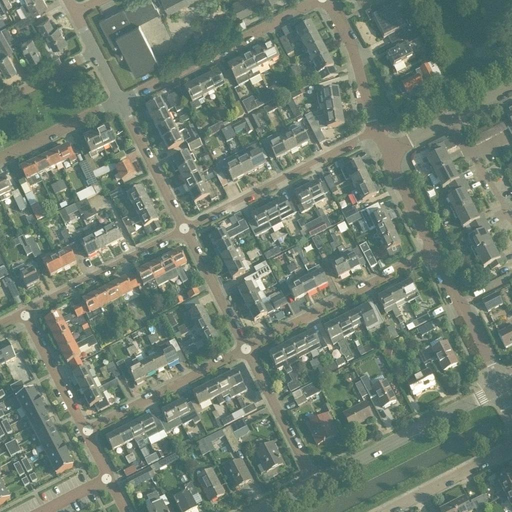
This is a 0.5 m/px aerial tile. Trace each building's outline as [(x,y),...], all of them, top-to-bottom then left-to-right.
[(44,0),(29,0),(27,1),(19,5),(26,17),(14,23),(17,29),(42,15),(39,9),(47,5),(44,0)] [(155,7),(151,0),(140,0),(123,9),(99,20),(119,59),(126,55),(136,74),(158,62),(139,24),(159,13),(156,6),(155,7)] [(163,0),(168,8),(184,0),(237,0),(233,2),(240,15),(263,3),(270,0),(163,0)] [(391,44),(415,31),(404,9),(398,12),(395,5),(398,3),(396,0),(390,0),(388,1),(365,13),(370,22),(373,20),(383,40),(388,38),(391,44)] [(48,19),(38,25),(41,30),(43,29),(48,38),(43,41),(48,51),(54,48),(66,41),(58,26),(54,28),(48,19)] [(242,20),(236,23),(240,29),(246,26),(242,20)] [(301,43),(316,35),(310,24),(296,32),(301,43)] [(1,29),(10,45),(15,42),(6,26),(1,29)] [(10,45),(1,29),(0,29),(0,68),(2,68),(6,75),(16,69),(7,54),(13,51),(9,45),(10,45)] [(415,31),(391,44),(394,50),(387,54),(393,67),(415,57),(409,45),(419,39),(415,31)] [(322,45),(316,35),(301,43),(307,53),(322,45)] [(32,37),(21,44),(30,61),(41,55),(32,37)] [(284,51),(291,48),(285,37),(279,41),(284,51)] [(327,56),(322,45),(307,53),(313,64),(327,56)] [(272,47),(261,52),(268,65),(279,60),(272,47)] [(291,48),(284,51),(287,56),(293,53),(291,48)] [(268,65),(261,52),(250,58),(257,71),(268,65)] [(327,56),(313,64),(316,70),(313,71),(314,72),(315,72),(317,75),(314,76),(318,83),(322,81),(338,76),(333,67),(327,56)] [(250,58),(240,63),(249,81),(259,76),(257,71),(250,58)] [(402,85),(398,89),(402,96),(407,94),(407,95),(424,86),(424,85),(428,83),(428,84),(436,80),(433,74),(438,71),(434,62),(420,69),(421,70),(415,72),(418,77),(402,85)] [(249,81),(240,63),(228,69),(235,82),(238,87),(249,81)] [(302,76),(299,71),(293,74),(295,79),(302,76)] [(207,80),(214,93),(224,87),(218,75),(207,80)] [(207,80),(196,86),(203,98),(214,93),(207,80)] [(196,86),(185,91),(190,101),(192,103),(189,105),(193,111),(201,108),(200,106),(205,103),(203,98),(196,86)] [(285,98),(282,92),(280,89),(270,95),(274,103),(276,103),(277,103),(284,99),(285,98)] [(287,89),(282,92),(285,98),(290,96),(290,95),(287,89)] [(303,89),(290,95),(290,96),(292,101),(305,94),(303,89)] [(319,106),(339,103),(337,90),(317,94),(319,106)] [(180,94),(185,104),(190,101),(185,91),(180,94)] [(175,108),(181,105),(175,94),(169,97),(175,108)] [(270,95),(259,100),(262,107),(272,102),(273,104),(274,103),(270,95)] [(290,96),(285,98),(284,99),(295,120),(301,117),(292,101),(290,96)] [(262,107),(259,100),(255,103),(252,97),(241,103),(247,115),(262,107)] [(151,120),(166,112),(161,101),(146,109),(151,120)] [(235,115),(229,117),(232,123),(243,117),(244,114),(238,103),(230,107),(235,115)] [(274,103),(273,104),(263,109),(266,116),(280,109),(277,103),(276,103),(274,103)] [(339,103),(319,106),(320,111),(324,111),(325,117),(341,114),(339,103)] [(175,108),(174,108),(177,113),(183,110),(181,105),(175,108)] [(172,123),(166,112),(151,120),(157,130),(172,123)] [(307,122),(313,119),(311,114),(304,117),(307,122)] [(313,119),(307,122),(315,137),(321,134),(316,125),(326,123),(327,129),(343,126),(341,114),(325,117),(313,119)] [(186,116),(180,119),(182,124),(189,121),(186,116)] [(254,116),(248,119),(255,131),(260,128),(254,116)] [(502,118),(494,122),(500,133),(507,130),(502,118)] [(247,120),(231,128),(234,134),(244,129),(247,135),(253,132),(247,120)] [(500,133),(494,122),(490,125),(495,136),(500,133)] [(172,123),(157,130),(162,141),(177,134),(172,123)] [(222,123),(217,125),(220,132),(225,129),(229,127),(226,123),(222,124),(222,123)] [(220,132),(217,125),(205,131),(209,138),(220,132)] [(495,136),(490,125),(485,127),(490,138),(495,136)] [(188,147),(200,141),(192,126),(185,130),(190,140),(185,142),(188,147)] [(289,134),(298,151),(309,145),(301,130),(300,128),(294,131),(292,127),(287,130),(289,134)] [(485,127),(480,129),(486,141),(490,138),(485,127)] [(107,128),(96,133),(103,148),(109,146),(112,154),(119,151),(107,128)] [(225,129),(220,132),(223,138),(228,136),(225,129)] [(480,129),(475,132),(481,143),(486,141),(480,129)] [(481,143),(475,132),(470,135),(476,146),(481,143)] [(103,148),(96,133),(84,139),(91,154),(84,157),(88,168),(89,167),(93,174),(98,172),(97,171),(92,161),(98,158),(96,152),(103,148)] [(177,134),(162,141),(168,152),(183,145),(177,134)] [(285,139),(280,141),(287,156),(298,151),(289,134),(284,136),(285,139)] [(435,174),(451,165),(445,154),(456,148),(449,134),(427,146),(432,156),(427,159),(435,174)] [(202,147),(200,141),(188,147),(190,153),(202,147)] [(287,156),(280,141),(269,147),(276,162),(287,156)] [(255,146),(244,152),(255,173),(265,168),(258,153),(255,146)] [(67,147),(56,152),(62,165),(70,162),(72,168),(77,165),(74,158),(73,159),(67,147)] [(56,152),(44,158),(51,171),(62,165),(56,152)] [(244,152),(233,157),(244,178),(255,173),(244,152)] [(123,153),(113,158),(115,163),(126,158),(123,153)] [(193,164),(188,154),(172,162),(174,166),(172,167),(175,174),(178,172),(193,164)] [(208,157),(200,161),(203,166),(211,162),(208,157)] [(244,178),(233,157),(218,164),(219,165),(216,167),(216,169),(219,175),(221,175),(227,186),(233,183),(233,184),(244,178)] [(44,158),(33,163),(39,176),(51,171),(44,158)] [(351,180),(365,173),(360,162),(340,171),(346,183),(351,180)] [(39,176),(33,163),(21,168),(27,180),(26,181),(28,185),(33,183),(32,180),(39,176)] [(128,163),(116,169),(121,181),(134,175),(128,163)] [(198,175),(193,164),(178,172),(183,183),(198,175)] [(451,165),(435,174),(443,189),(449,186),(451,191),(467,182),(463,175),(458,178),(451,165)] [(95,179),(94,177),(92,177),(87,167),(81,169),(86,181),(88,181),(91,189),(98,186),(95,179)] [(98,172),(93,174),(94,177),(95,179),(109,174),(106,167),(97,171),(98,172)] [(371,184),(365,173),(351,180),(357,191),(371,184)] [(201,180),(198,175),(183,183),(189,194),(205,185),(202,179),(201,180)] [(221,175),(219,175),(216,177),(222,188),(227,186),(221,175)] [(0,178),(0,199),(2,203),(13,198),(22,217),(29,214),(18,191),(12,194),(4,177),(0,178)] [(329,191),(335,188),(329,177),(323,180),(329,191)] [(57,184),(61,193),(67,190),(62,182),(57,184)] [(467,182),(451,191),(454,195),(448,198),(456,213),(473,205),(466,193),(471,190),(467,182)] [(210,183),(205,185),(189,194),(194,205),(209,197),(211,202),(217,198),(210,183)] [(318,186),(323,196),(328,193),(323,183),(318,186)] [(61,193),(57,184),(51,187),(55,196),(61,193)] [(306,189),(314,206),(325,200),(323,196),(318,186),(317,184),(306,189)] [(357,192),(351,195),(356,206),(362,203),(376,196),(376,195),(379,194),(376,188),(373,189),(371,184),(357,191),(357,192)] [(27,185),(20,188),(31,208),(37,205),(27,185)] [(121,189),(109,195),(112,201),(124,195),(121,189)] [(133,207),(147,200),(142,189),(127,196),(133,207)] [(297,194),(295,195),(301,207),(298,208),(301,215),(311,210),(310,208),(314,206),(306,189),(302,191),(302,190),(297,192),(297,194)] [(78,212),(89,206),(86,200),(75,206),(78,212)] [(147,200),(133,207),(138,218),(129,222),(127,218),(122,221),(124,226),(153,211),(147,200)] [(284,201),(273,206),(281,222),(296,215),(290,204),(287,206),(284,201)] [(375,230),(390,223),(384,212),(382,213),(378,205),(360,214),(361,215),(360,216),(362,218),(363,221),(369,233),(375,230)] [(473,205),(456,213),(464,228),(470,225),(473,230),(488,222),(484,214),(479,217),(473,205)] [(91,211),(89,206),(78,212),(81,217),(83,216),(92,211),(91,211)] [(273,206),(262,212),(271,229),(282,224),(281,222),(273,206)] [(345,221),(352,218),(358,215),(354,208),(341,214),(345,221)] [(94,209),(91,211),(92,211),(83,216),(86,221),(98,215),(94,209)] [(58,215),(67,231),(68,230),(65,225),(70,222),(64,210),(58,214),(58,215)] [(324,225),(327,223),(324,217),(325,217),(322,210),(317,212),(321,219),(323,224),(324,225)] [(153,211),(124,226),(129,237),(135,234),(132,227),(141,223),(144,229),(150,227),(153,234),(161,230),(157,223),(159,222),(153,211)] [(271,229),(262,212),(251,217),(253,222),(248,225),(252,233),(264,227),(267,232),(271,229)] [(211,235),(212,237),(211,238),(216,248),(228,241),(237,237),(244,233),(249,231),(244,221),(240,214),(234,217),(237,224),(239,228),(225,235),(223,232),(217,234),(216,233),(211,235)] [(67,231),(58,215),(41,224),(44,229),(42,230),(44,235),(47,233),(46,232),(48,231),(46,229),(45,230),(44,228),(45,228),(46,229),(56,223),(57,224),(55,225),(60,234),(65,243),(67,248),(74,244),(72,240),(71,240),(67,231)] [(32,216),(27,218),(31,226),(35,224),(32,216)] [(301,220),(297,223),(302,232),(306,229),(301,220)] [(488,222),(473,230),(475,235),(470,238),(478,253),(494,244),(488,232),(492,230),(488,222)] [(345,223),(338,226),(342,233),(348,229),(345,223)] [(390,223),(375,230),(381,241),(395,234),(390,223)] [(324,225),(323,224),(307,232),(310,239),(327,231),(324,225)] [(111,247),(103,233),(99,226),(95,229),(98,235),(93,238),(100,252),(111,247)] [(114,227),(103,233),(111,247),(121,241),(117,233),(121,232),(118,226),(114,227)] [(100,252),(93,238),(92,239),(87,229),(82,231),(84,234),(77,238),(81,244),(88,258),(100,252)] [(278,232),(274,234),(277,241),(278,241),(281,248),(287,245),(283,237),(281,239),(278,232)] [(33,254),(32,255),(34,260),(40,257),(30,234),(24,237),(33,254)] [(277,241),(274,234),(270,236),(275,246),(278,244),(277,241)] [(395,234),(381,241),(387,253),(389,259),(398,255),(395,249),(401,246),(395,234)] [(33,254),(24,237),(24,236),(14,241),(17,247),(20,245),(21,247),(22,247),(27,257),(32,255),(33,254)] [(318,237),(311,241),(317,251),(323,248),(318,237)] [(228,241),(216,248),(221,258),(233,252),(228,241)] [(494,244),(478,253),(486,267),(491,264),(494,270),(510,262),(505,254),(500,256),(494,244)] [(279,247),(264,254),(267,260),(282,253),(279,247)] [(298,256),(304,268),(308,265),(305,259),(305,258),(299,247),(295,249),(298,256)] [(361,251),(370,269),(376,266),(375,263),(369,252),(368,248),(361,251)] [(239,249),(233,252),(221,258),(227,269),(239,263),(245,260),(239,249)] [(248,258),(259,252),(257,249),(246,254),(248,258)] [(298,256),(295,249),(287,253),(289,256),(291,255),(293,259),(298,256)] [(343,261),(349,274),(360,267),(357,262),(363,259),(357,249),(352,252),(351,250),(339,255),(343,261)] [(69,250),(56,257),(63,271),(76,264),(69,250)] [(180,251),(169,257),(176,271),(179,278),(182,283),(188,280),(181,268),(187,265),(180,251)] [(259,252),(248,258),(250,263),(261,257),(259,252)] [(63,271),(56,257),(43,264),(50,278),(63,271)] [(176,271),(169,257),(158,263),(165,276),(171,273),(175,280),(179,278),(176,271)] [(343,261),(337,264),(334,260),(329,262),(338,279),(349,274),(343,261)] [(165,276),(158,263),(148,268),(155,282),(158,288),(168,283),(165,276)] [(245,274),(239,263),(227,269),(233,280),(245,274)] [(256,275),(268,268),(265,263),(253,269),(256,275)] [(24,265),(12,271),(16,280),(20,278),(26,289),(39,283),(30,267),(25,269),(24,265)] [(310,278),(316,291),(327,285),(321,272),(318,267),(307,273),(310,278)] [(155,282),(148,268),(137,274),(138,276),(134,278),(138,287),(142,285),(143,287),(150,284),(153,291),(158,288),(155,282)] [(268,268),(256,275),(259,280),(271,274),(268,268)] [(0,281),(9,277),(5,269),(0,271),(0,281)] [(12,278),(2,282),(5,290),(8,289),(13,301),(14,300),(17,308),(23,305),(14,285),(15,284),(12,278)] [(310,278),(299,284),(306,296),(316,291),(310,278)] [(126,279),(115,285),(122,298),(133,293),(132,291),(136,289),(131,280),(127,282),(126,279)] [(261,280),(256,282),(260,292),(265,290),(261,280)] [(411,282),(400,288),(406,300),(405,300),(407,304),(414,301),(417,306),(421,304),(419,298),(411,282)] [(306,296),(299,284),(289,289),(285,283),(280,286),(286,297),(291,295),(295,302),(306,296)] [(256,295),(256,296),(261,293),(258,289),(254,291),(250,284),(238,291),(244,302),(256,295)] [(115,285),(104,290),(111,304),(122,298),(115,285)] [(406,300),(400,288),(389,294),(400,315),(400,311),(399,310),(396,305),(405,300),(406,300)] [(197,289),(187,295),(189,300),(200,295),(197,289)] [(111,304),(104,290),(94,296),(100,309),(111,304)] [(400,315),(389,294),(378,300),(384,311),(386,315),(392,312),(395,320),(397,319),(400,325),(404,323),(399,315),(400,315)] [(496,294),(481,301),(487,313),(502,306),(496,294)] [(262,306),(256,296),(256,295),(244,302),(249,312),(262,306)] [(282,295),(277,298),(270,302),(275,311),(287,305),(282,295)] [(100,309),(94,296),(83,301),(84,304),(80,306),(84,315),(88,313),(89,314),(86,316),(89,323),(103,315),(100,309)] [(184,305),(187,310),(200,304),(197,299),(184,305)] [(262,306),(249,312),(254,322),(275,311),(270,302),(262,306)] [(73,310),(75,315),(77,318),(82,316),(77,307),(73,310)] [(357,312),(363,325),(365,328),(376,323),(377,325),(383,322),(375,307),(369,310),(368,307),(357,312)] [(195,325),(207,319),(202,308),(189,315),(195,325)] [(363,325),(357,312),(346,318),(352,331),(363,325)] [(58,314),(45,321),(50,332),(67,323),(73,320),(71,317),(70,315),(61,320),(58,314)] [(171,315),(165,318),(171,329),(177,326),(171,315)] [(417,321),(419,326),(430,321),(427,316),(417,321)] [(346,318),(335,324),(344,340),(354,334),(352,331),(346,318)] [(207,319),(195,325),(200,336),(213,330),(207,319)] [(419,326),(417,321),(412,324),(406,327),(408,332),(419,326)] [(67,323),(50,332),(56,342),(69,335),(66,329),(69,327),(67,323)] [(432,323),(418,330),(419,332),(422,338),(436,330),(432,323)] [(344,340),(335,324),(324,329),(331,342),(333,346),(337,345),(340,351),(339,353),(341,357),(343,357),(347,363),(354,360),(349,351),(350,351),(346,344),(343,340),(344,340)] [(392,326),(386,330),(392,341),(399,338),(392,326)] [(511,327),(497,335),(504,349),(511,345),(511,327)] [(213,330),(200,336),(201,336),(180,347),(185,358),(192,355),(188,347),(193,345),(194,346),(203,341),(206,347),(219,341),(213,330)] [(302,339),(310,355),(317,351),(317,352),(319,352),(321,351),(327,348),(320,335),(315,338),(312,333),(302,339)] [(75,346),(69,335),(56,342),(61,353),(75,346)] [(156,344),(152,337),(151,338),(150,335),(147,337),(151,346),(156,344)] [(61,353),(67,364),(69,363),(71,368),(81,363),(78,359),(81,357),(78,352),(88,346),(89,349),(97,346),(93,337),(85,341),(75,346),(61,353)] [(310,355),(302,339),(291,344),(299,360),(310,355)] [(169,343),(158,349),(168,367),(179,361),(175,354),(180,352),(174,341),(169,343)] [(376,349),(374,345),(373,343),(362,349),(365,355),(376,349)] [(424,350),(431,363),(437,360),(443,372),(457,365),(446,343),(432,350),(431,347),(424,350)] [(0,353),(6,365),(16,360),(7,344),(0,347),(0,353)] [(299,360),(291,344),(280,350),(286,362),(296,357),(298,360),(299,360)] [(134,355),(131,348),(126,351),(130,358),(134,355)] [(168,367),(158,349),(153,351),(157,358),(151,361),(157,373),(168,367)] [(286,362),(280,350),(269,355),(275,368),(277,371),(283,368),(286,375),(288,374),(292,383),(287,386),(291,393),(300,388),(295,379),(291,372),(286,362)] [(431,363),(424,350),(418,354),(425,367),(431,363)] [(25,384),(34,378),(21,353),(15,356),(17,360),(11,363),(15,371),(13,372),(16,379),(21,377),(25,384)] [(336,362),(335,363),(338,368),(345,365),(342,359),(340,360),(336,361),(336,362)] [(129,372),(123,361),(115,365),(118,370),(119,370),(125,380),(132,377),(135,384),(136,383),(138,386),(144,383),(142,380),(146,378),(140,366),(139,366),(136,360),(132,362),(135,369),(129,372)] [(317,360),(313,361),(317,369),(318,371),(322,369),(317,360)] [(151,361),(140,366),(146,378),(157,373),(151,361)] [(317,369),(313,361),(309,364),(313,371),(317,369)] [(101,374),(115,367),(113,364),(106,367),(99,371),(101,374)] [(78,386),(91,379),(88,373),(91,372),(89,367),(85,369),(84,369),(82,365),(72,370),(75,374),(72,375),(78,386)] [(120,377),(115,367),(101,374),(103,379),(112,374),(114,380),(120,377)] [(226,378),(232,390),(243,385),(237,372),(226,378)] [(427,372),(406,383),(414,397),(435,386),(427,372)] [(386,382),(373,389),(366,377),(360,380),(362,383),(368,395),(371,400),(376,397),(383,409),(396,402),(386,382)] [(232,390),(226,378),(215,384),(223,399),(229,396),(231,400),(235,398),(232,391),(232,390)] [(91,379),(78,386),(84,397),(97,390),(91,379)] [(116,380),(107,385),(109,389),(118,384),(116,380)] [(24,387),(21,382),(16,385),(18,390),(24,387)] [(304,398),(306,401),(321,393),(316,383),(291,395),(295,402),(304,398)] [(368,395),(362,383),(356,386),(362,399),(368,395)] [(223,399),(215,384),(204,389),(211,402),(216,399),(220,406),(225,404),(223,399)] [(16,385),(10,387),(13,393),(18,390),(16,385)] [(97,390),(84,397),(90,408),(94,406),(98,413),(109,407),(102,393),(104,392),(102,388),(97,390)] [(211,402),(204,389),(193,395),(196,401),(191,403),(195,411),(197,415),(202,412),(199,407),(211,402)] [(16,399),(21,408),(38,400),(38,399),(38,400),(33,390),(16,399)] [(304,398),(295,402),(298,408),(307,403),(306,401),(304,398)] [(241,399),(237,401),(242,411),(245,417),(256,411),(253,405),(246,409),(241,399)] [(43,409),(38,400),(21,408),(26,418),(43,409)] [(183,402),(173,407),(179,420),(182,427),(193,421),(195,424),(201,421),(197,415),(195,411),(190,414),(183,402)] [(366,404),(344,415),(351,429),(373,418),(366,404)] [(326,416),(308,426),(318,446),(338,436),(331,423),(335,421),(332,414),(333,414),(328,405),(322,408),(326,416)] [(179,420),(173,407),(161,413),(167,426),(178,420),(179,420)] [(43,410),(43,409),(26,418),(31,428),(48,419),(43,410)] [(242,411),(238,413),(232,416),(235,422),(245,417),(242,411)] [(224,428),(221,422),(215,412),(211,414),(215,420),(214,421),(219,430),(224,428)] [(221,422),(224,428),(235,422),(232,416),(221,422)] [(158,421),(153,423),(150,417),(139,422),(148,440),(159,435),(164,432),(158,421)] [(53,429),(48,419),(31,428),(36,437),(53,429)] [(242,420),(229,427),(238,444),(243,442),(238,433),(247,428),(242,420)] [(9,427),(6,421),(1,424),(4,430),(9,427)] [(148,440),(139,422),(128,428),(134,440),(134,441),(136,445),(142,442),(143,443),(148,440)] [(7,435),(12,432),(9,427),(4,430),(7,435)] [(238,444),(229,427),(221,432),(233,454),(241,450),(238,444)] [(128,428),(117,434),(123,446),(134,440),(128,428)] [(58,438),(53,429),(36,437),(41,447),(58,438)] [(123,446),(117,434),(106,439),(112,452),(123,446)] [(63,448),(58,438),(41,447),(46,457),(63,448),(63,447),(63,448)] [(18,447),(15,441),(11,443),(10,444),(13,449),(18,447)] [(203,441),(195,445),(202,457),(210,453),(203,441)] [(10,444),(9,444),(5,447),(8,452),(13,449),(10,444)] [(272,445),(256,453),(262,466),(258,468),(261,475),(266,473),(282,465),(272,445)] [(16,455),(17,454),(21,452),(18,447),(13,449),(16,455)] [(68,457),(63,448),(46,457),(51,466),(68,457)] [(144,458),(150,456),(146,448),(141,450),(144,458)] [(8,452),(11,458),(15,456),(16,455),(13,449),(8,452)] [(155,454),(144,460),(148,467),(159,461),(155,454)] [(68,458),(68,457),(51,466),(56,476),(73,468),(68,458)] [(29,465),(26,460),(21,462),(24,468),(29,465)] [(241,462),(226,470),(236,490),(251,482),(241,462)] [(19,464),(13,466),(16,472),(22,469),(19,464)] [(27,474),(32,471),(29,465),(24,468),(27,474)] [(123,472),(126,478),(137,472),(133,466),(123,472)] [(16,472),(19,478),(24,475),(22,469),(16,472)] [(150,469),(126,481),(131,489),(154,477),(150,469)] [(211,471),(198,478),(211,503),(224,496),(211,471)] [(497,500),(511,492),(511,476),(508,479),(505,473),(495,478),(498,482),(492,484),(497,494),(495,495),(497,500)] [(34,475),(29,477),(32,483),(37,481),(34,475)] [(30,485),(26,479),(21,481),(24,487),(30,485)] [(187,494),(174,500),(180,511),(193,511),(197,510),(192,499),(197,496),(191,484),(184,488),(187,494)] [(0,505),(10,500),(5,490),(0,492),(0,505)] [(511,507),(511,492),(497,500),(498,501),(499,500),(501,503),(507,500),(511,508),(511,507)] [(156,493),(147,498),(152,508),(147,511),(166,511),(161,502),(156,493)] [(482,496),(477,499),(483,511),(489,508),(482,496)] [(451,505),(454,511),(469,511),(463,499),(451,505)] [(481,511),(483,511),(477,499),(470,503),(475,511),(481,511)]
